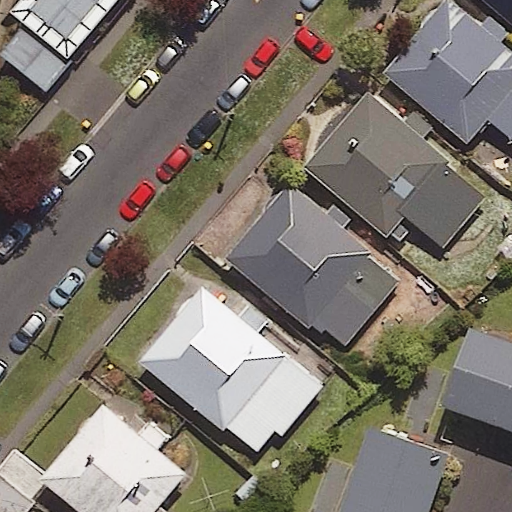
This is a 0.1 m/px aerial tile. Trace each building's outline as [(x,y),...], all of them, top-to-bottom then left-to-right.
[(511,53),(448,0),(444,0),(384,72),(468,142),(488,118),(511,138),(511,53)] [(511,0),(487,0),(511,19),(511,0)] [(485,198),(365,96),(305,167),(387,236),(404,217),(442,249),(485,198)] [(400,282),(288,186),(226,257),(316,335),(353,293),(374,312),(400,282)] [(142,364),(256,453),(273,431),(281,438),(322,385),(200,289),(142,364)] [(511,342),(471,328),(443,405),(511,429),(511,342)] [(140,436),(103,406),(42,479),(80,511),(165,511),(158,506),(184,475),(155,450),(167,435),(152,422),(140,436)] [(428,511),(447,458),(370,431),(342,511),(428,511)] [(0,468),(0,511),(25,511),(35,501),(29,495),(42,481),(12,454),(0,468)]
